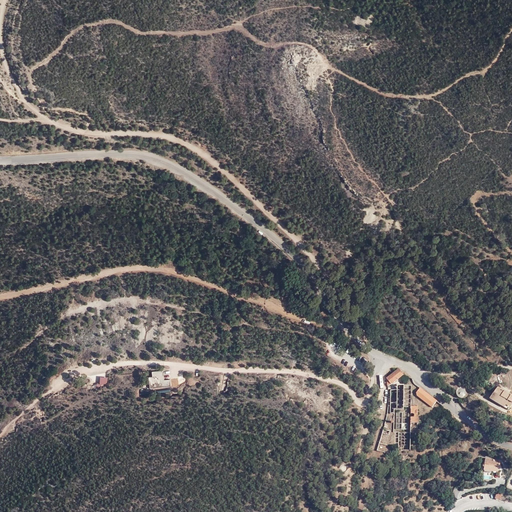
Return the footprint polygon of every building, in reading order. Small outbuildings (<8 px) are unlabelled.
[(404,374),(400,369),(387,378),(388,385),(391,384),(404,374)] [(150,388),(170,385),(170,379),(164,379),(162,370),(152,371),(153,377),(148,377),(150,388)] [(410,407),(410,386),(396,386),(396,390),(390,390),(389,408),(389,414),(393,414),(393,432),(398,432),(398,451),(410,451),(410,433),(410,407)] [(468,391),(467,389),(466,388),(465,387),(463,386),(462,386),(460,386),(458,387),(457,389),(457,391),(457,393),(458,394),(459,396),(461,397),(462,397),(464,396),(466,396),(467,394),(468,393),(468,391)] [(436,401),(420,388),(415,395),(431,407),(436,401)] [(511,402),(511,394),(504,390),(501,396),(509,400),(511,402)] [(485,459),(484,468),(492,469),(492,471),(497,472),(498,469),(499,462),(499,461),(485,459)]
